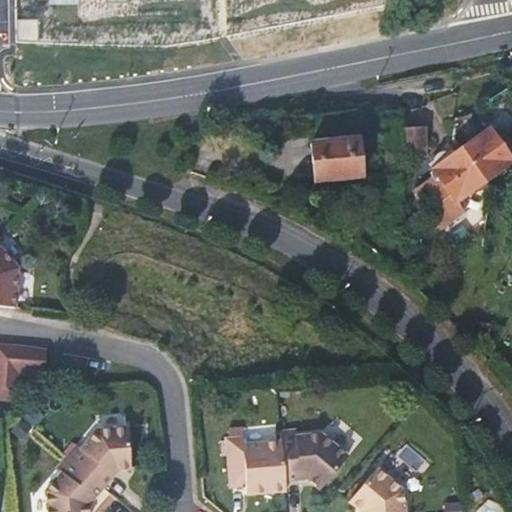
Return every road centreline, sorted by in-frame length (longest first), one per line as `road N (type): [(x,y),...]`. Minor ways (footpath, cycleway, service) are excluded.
road 1 (secondary): [(0,142),(282,241),(391,314),(455,375),(511,448)]
road 2 (secondary): [(182,93),(502,31)]
road 3 (residential): [(185,511),(167,374),(148,359),(0,328)]
road 4 (secondary): [(0,111),(182,93)]
